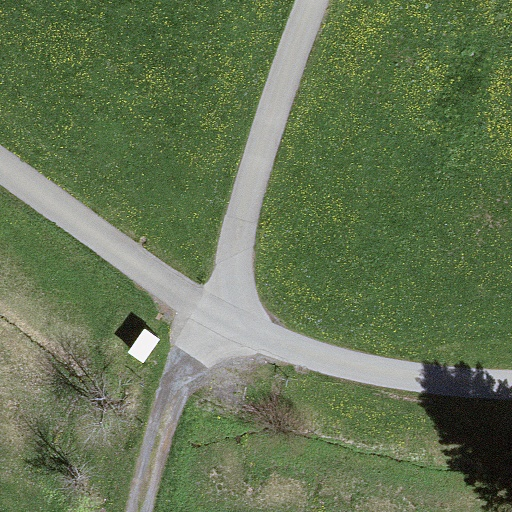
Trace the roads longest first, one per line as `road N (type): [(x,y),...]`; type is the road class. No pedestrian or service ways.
road 1 (unclassified): [(511,369),(457,367),(215,298),(0,154)]
road 2 (track): [(215,298),(163,423),(137,511)]
